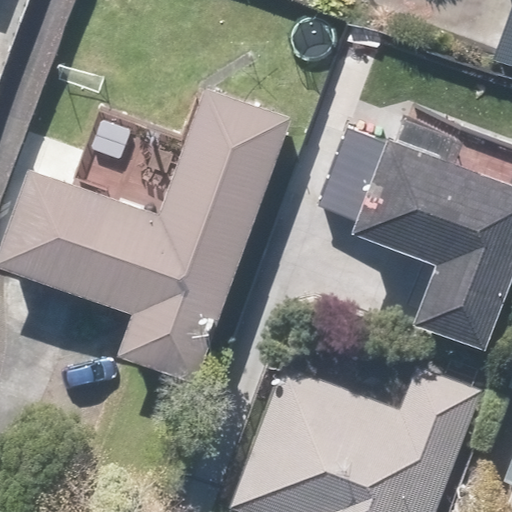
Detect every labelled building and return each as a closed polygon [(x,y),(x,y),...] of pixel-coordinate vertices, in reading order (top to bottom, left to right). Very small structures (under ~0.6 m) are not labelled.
[(511,0),(494,0),(476,54),(511,65),(511,0)] [(73,157),(62,189),(15,173),(0,215),(0,270),(122,313),(107,355),(187,384),(280,121),(195,92),(161,189),(73,157)] [(388,149),(336,130),(301,118),(293,139),(329,152),(282,283),(476,352),(511,251),(511,192),(504,190),(511,166),(511,158),(399,119),(388,149)] [(429,511),(475,391),(409,367),(350,344),(332,392),(274,371),(222,508),(232,511),(429,511)] [(511,361),(503,387),(511,389),(511,435),(497,482),(511,487),(511,361)]
